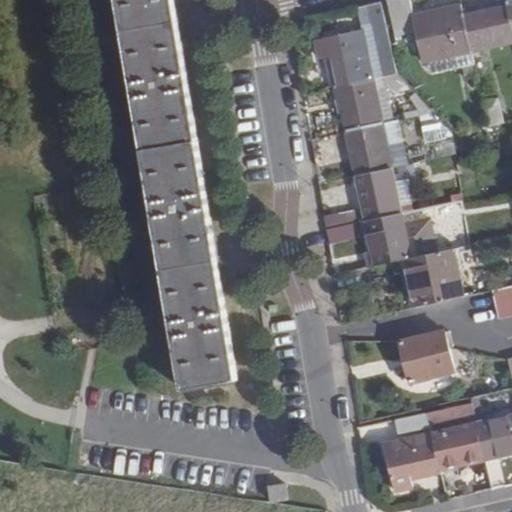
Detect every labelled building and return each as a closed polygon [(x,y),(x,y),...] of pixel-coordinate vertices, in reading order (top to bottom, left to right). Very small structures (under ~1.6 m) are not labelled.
[(117,0),(183,391),(237,382),(229,336),(209,217),(190,102),(173,0),(117,0)] [(409,0),(390,0),(387,1),(395,37),(417,33),(423,63),(429,62),(471,53),(474,64),(478,82),(490,79),(483,50),(511,43),(511,6),(508,8),(508,7),(463,16),(460,6),(413,16),(409,0)] [(380,3),(357,8),(362,26),(370,24),(382,78),(384,78),(388,97),(410,89),(396,75),(380,3)] [(404,259),(411,257),(402,213),(392,168),(382,124),(373,80),(362,33),(316,43),(319,61),(334,58),(340,87),(338,88),(363,210),(356,212),(356,209),(324,216),(329,244),(358,238),(355,224),(365,222),(369,240),(377,238),(383,264),(404,259)] [(471,53),(429,62),(432,74),(474,64),(471,53)] [(382,78),(373,80),(382,124),(394,122),(388,97),(384,78),(382,78)] [(498,100),(483,104),(488,127),(504,123),(498,100)] [(443,121),(419,126),(424,144),(447,139),(443,121)] [(401,166),(402,174),(430,168),(428,160),(401,166)] [(392,168),(402,213),(411,212),(402,174),(401,166),(392,168)] [(462,201),(428,209),(432,229),(466,223),(462,201)] [(374,266),(383,264),(377,238),(369,240),(374,266)] [(414,308),(464,297),(454,248),(411,257),(404,259),(414,308)] [(501,316),(511,313),(511,286),(495,290),(501,316)] [(444,331),(401,343),(412,384),(455,373),(448,348),(444,331)] [(473,404),(397,421),(400,436),(432,429),(432,425),(475,414),(473,404)] [(441,468),(442,470),(511,454),(511,416),(385,445),(396,491),(415,488),(412,478),(411,474),(441,468)] [(442,472),(442,470),(441,468),(411,474),(412,478),(442,472)] [(285,485),(270,488),(272,501),(287,498),(285,485)]
